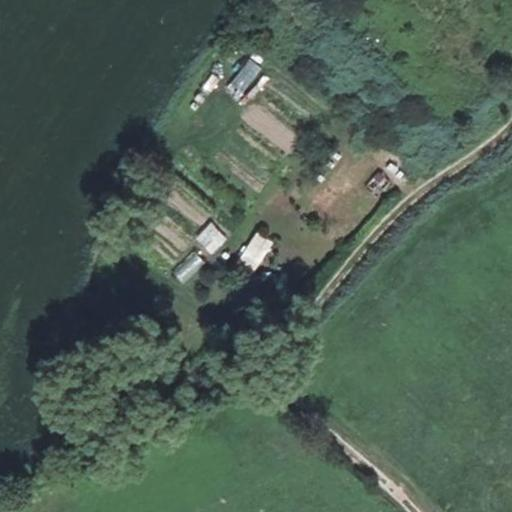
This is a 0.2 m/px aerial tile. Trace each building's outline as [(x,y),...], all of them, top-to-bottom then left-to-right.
[(245,93),(259,65),(245,58),(231,86),(245,93)] [(381,171),(365,184),(375,197),(392,185),(381,171)] [(210,222),(195,238),(211,254),(227,239),(210,222)] [(257,232),(238,258),(254,270),(273,244),(257,232)] [(184,281),(205,262),(194,251),(174,271),(184,281)]
